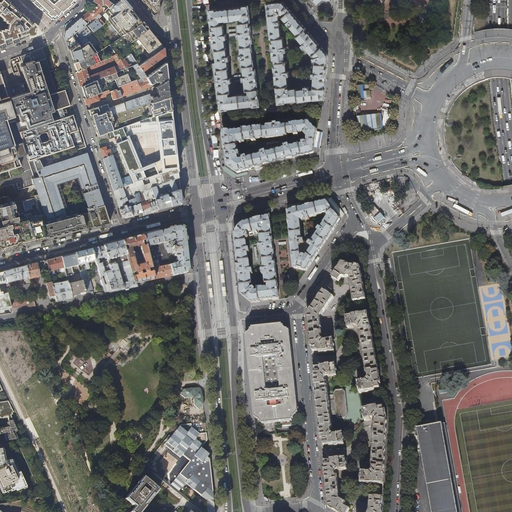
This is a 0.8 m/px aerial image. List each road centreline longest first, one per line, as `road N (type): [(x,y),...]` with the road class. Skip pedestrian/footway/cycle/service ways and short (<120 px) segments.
road 1 (residential): [(392,511),(394,402),(368,248),(346,234)]
road 2 (primary): [(203,279),(228,511)]
road 3 (residential): [(119,230),(54,31)]
road 4 (residential): [(0,317),(203,279)]
road 5 (residential): [(296,309),(318,511)]
road 6 (primary): [(219,199),(189,0)]
road 7 (primary): [(248,511),(233,316)]
road 8 (trunk): [(470,0),(464,46),(417,84),(340,49)]
road 9 (primary): [(335,168),(412,154),(453,197),(489,212)]
road 10 (primary): [(176,35),(195,210)]
road 11 (trunk): [(494,0),(494,63),(511,171)]
road 12 (primary): [(220,211),(324,184),(335,168)]
road 13 (tertiary): [(0,262),(119,230)]
road 14 (primary): [(335,168),(219,199)]
